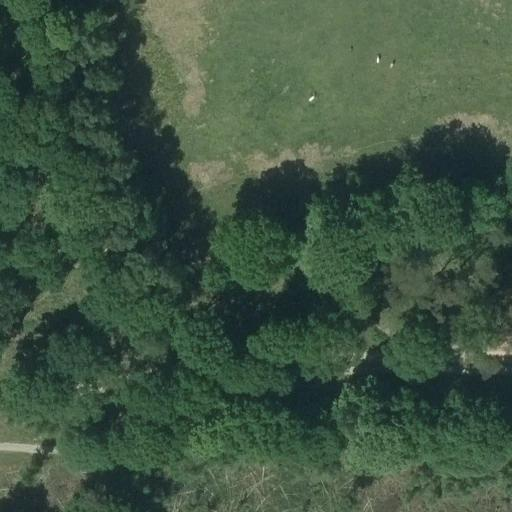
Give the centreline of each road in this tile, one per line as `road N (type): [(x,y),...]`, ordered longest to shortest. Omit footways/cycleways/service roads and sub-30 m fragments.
road 1 (unknown): [(511,430),(280,422),(0,504)]
road 2 (track): [(511,357),(330,358),(170,372),(0,404)]
